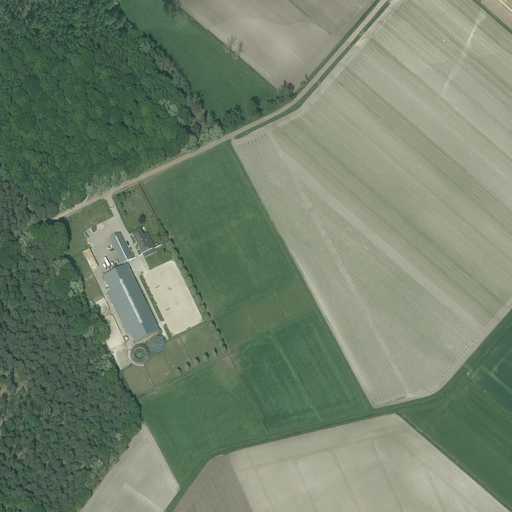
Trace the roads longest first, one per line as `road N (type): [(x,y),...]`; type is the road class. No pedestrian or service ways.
road 1 (track): [(383,0),(293,103),(96,198)]
road 2 (track): [(39,229),(136,416),(69,511)]
road 3 (track): [(96,198),(83,0)]
